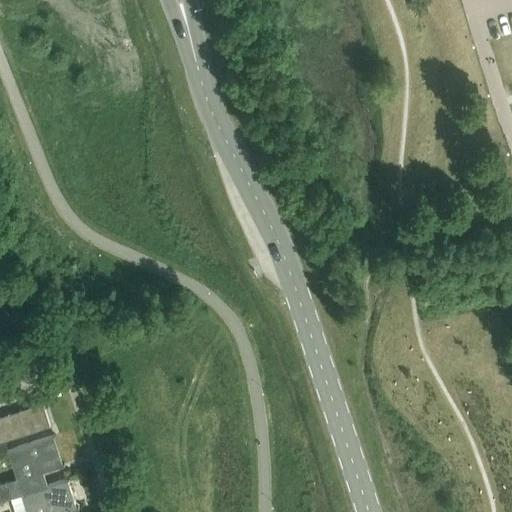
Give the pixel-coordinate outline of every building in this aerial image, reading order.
[(31,406),(38,428),(49,424),(42,402),(31,406)] [(27,432),(38,428),(31,406),(20,409),(27,432)] [(16,435),(27,432),(20,409),(9,413),(16,435)] [(0,424),(5,439),(16,435),(9,413),(0,415),(0,424)] [(12,496),(20,494),(46,485),(42,471),(64,464),(55,433),(6,449),(15,478),(0,482),(0,497),(1,500),(12,496)] [(62,511),(77,507),(68,478),(46,485),(20,494),(10,497),(15,511),(62,511)]
